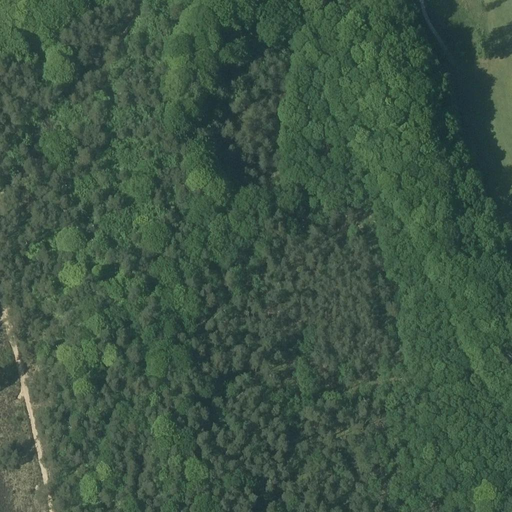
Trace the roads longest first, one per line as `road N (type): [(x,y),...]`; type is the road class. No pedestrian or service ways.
road 1 (track): [(144,0),(0,204)]
road 2 (track): [(0,302),(52,511)]
